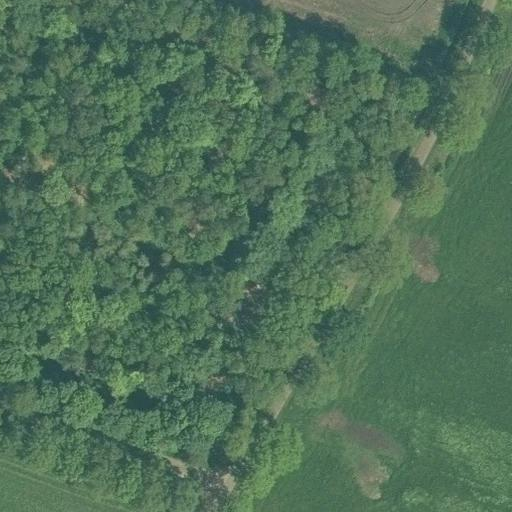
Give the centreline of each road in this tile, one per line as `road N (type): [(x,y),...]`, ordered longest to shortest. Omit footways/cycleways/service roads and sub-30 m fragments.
road 1 (unclassified): [(226,483),(403,179),(486,0)]
road 2 (unclassified): [(226,483),(0,400)]
